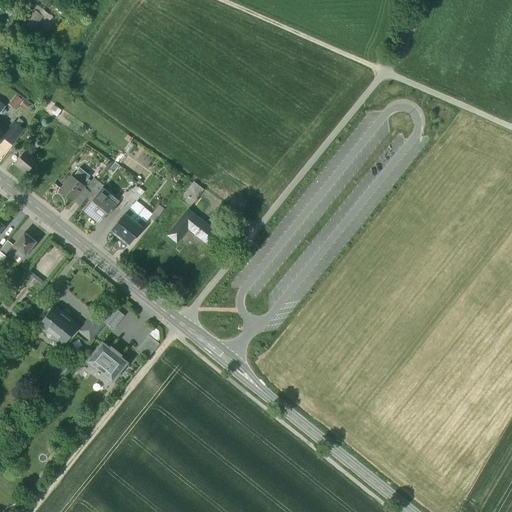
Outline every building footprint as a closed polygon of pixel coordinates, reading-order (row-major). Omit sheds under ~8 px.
[(33,10),(24,24),(33,30),(42,16),(33,10)] [(16,94),(9,104),(17,109),(23,99),(16,94)] [(24,130),(14,123),(3,137),(13,145),(24,130)] [(32,152),(28,148),(26,151),(25,151),(15,163),(27,172),(37,160),(30,154),(32,152)] [(87,179),(77,171),(72,178),(82,185),(87,179)] [(72,178),(71,177),(60,190),(72,200),(83,187),(83,186),(72,178)] [(93,179),(85,189),(86,190),(90,194),(99,183),(93,179)] [(194,182),(179,200),(190,208),(204,190),(194,182)] [(83,187),(77,194),(81,196),(86,190),(85,189),(83,187)] [(103,188),(95,197),(110,209),(108,212),(110,214),(116,206),(115,205),(108,199),(111,195),(103,188)] [(135,192),(129,200),(128,201),(132,205),(133,205),(136,202),(141,196),(135,192)] [(123,195),(115,205),(116,206),(121,210),(128,201),(129,200),(123,195)] [(110,209),(95,197),(85,210),(99,222),(108,212),(110,209)] [(136,202),(133,205),(132,205),(129,209),(134,213),(130,218),(133,221),(143,208),(136,202)] [(151,214),(151,215),(152,215),(149,219),(154,222),(164,210),(158,205),(151,214)] [(151,214),(143,208),(133,221),(137,224),(141,218),(146,222),(149,219),(152,215),(151,215),(151,214)] [(134,213),(129,209),(125,214),(130,218),(134,213)] [(216,233),(188,210),(168,235),(176,242),(188,228),(195,233),(194,235),(195,236),(196,235),(207,244),(216,233)] [(124,214),(111,231),(119,238),(133,221),(130,218),(125,214),(124,214)] [(146,222),(141,218),(137,224),(142,228),(146,222)] [(133,221),(119,238),(128,245),(142,228),(137,224),(133,221)] [(35,242),(24,233),(13,246),(18,250),(16,252),(23,258),(35,242)] [(1,248),(0,249),(0,251),(4,255),(13,245),(7,241),(1,248)] [(79,326),(54,306),(37,326),(63,346),(79,326)] [(124,316),(114,308),(103,322),(104,323),(113,330),(124,316)] [(103,322),(93,314),(82,327),(88,331),(84,336),(90,340),(104,323),(103,322)] [(149,336),(137,350),(148,358),(159,344),(149,336)] [(110,349),(102,343),(87,361),(96,369),(97,367),(104,373),(103,374),(112,381),(127,363),(119,357),(120,355),(111,348),(110,349)]
